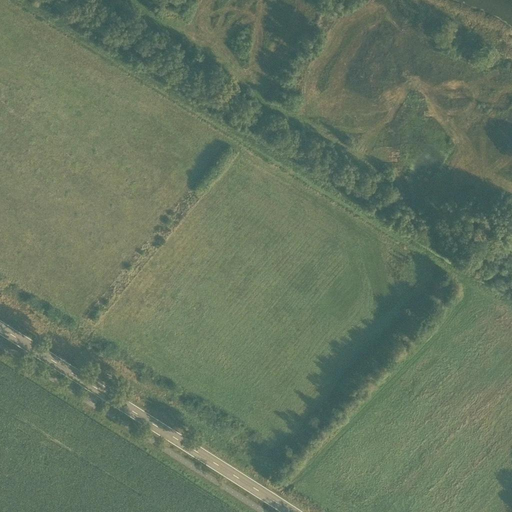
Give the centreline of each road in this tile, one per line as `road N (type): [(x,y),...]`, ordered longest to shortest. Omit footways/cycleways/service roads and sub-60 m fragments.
road 1 (track): [(20,0),(466,283)]
road 2 (secondary): [(288,511),(0,326)]
road 3 (track): [(268,499),(466,283)]
